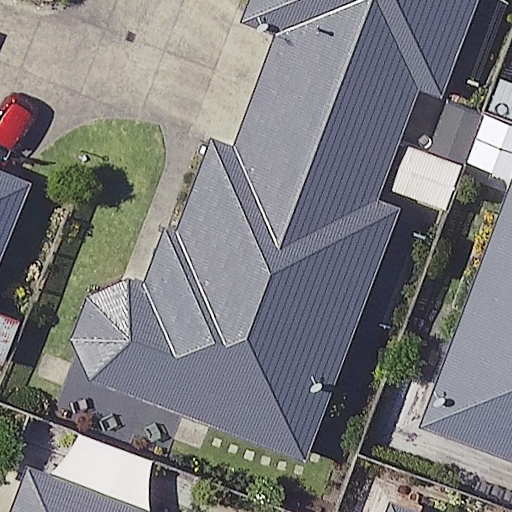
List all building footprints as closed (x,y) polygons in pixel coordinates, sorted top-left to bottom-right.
[(233,134),(209,126),(169,232),(147,290),(95,271),(64,355),(302,444),(395,195),(439,212),(462,149),(396,125),(413,79),(435,88),(467,0),(244,0),(243,5),(277,17),(233,134)] [(0,239),(28,169),(0,157),(0,239)] [(511,160),(419,411),(511,446),(511,160)] [(157,457),(77,424),(61,465),(27,451),(1,511),(175,511),(140,498),(157,457)] [(460,511),(391,486),(380,511),(460,511)]
